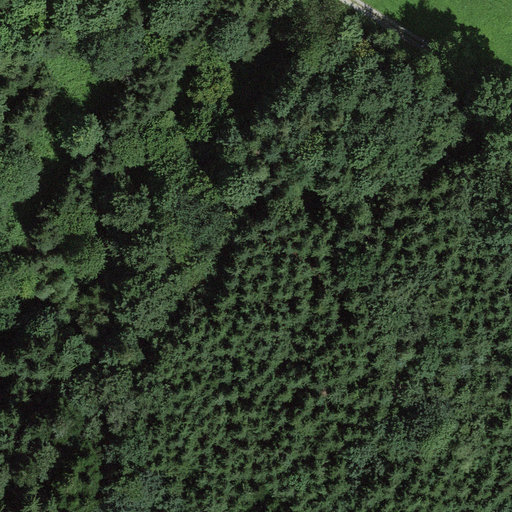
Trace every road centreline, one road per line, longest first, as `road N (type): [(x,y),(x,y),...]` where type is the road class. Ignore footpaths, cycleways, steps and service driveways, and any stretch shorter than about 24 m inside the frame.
road 1 (track): [(511,135),(0,318)]
road 2 (track): [(511,100),(346,0)]
